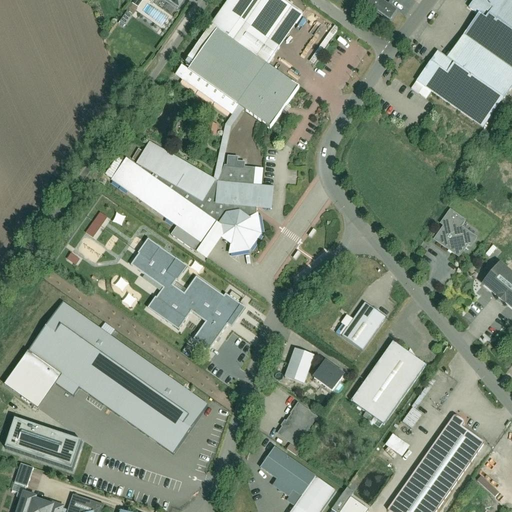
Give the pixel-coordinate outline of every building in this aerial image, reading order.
[(188,0),(165,0),(182,11),(188,0)] [(279,0),(230,0),(177,76),(232,115),(239,105),(270,126),(297,87),(268,67),(303,17),(279,0)] [(384,0),(371,0),(368,5),(395,22),(402,11),(384,0)] [(439,56),(417,87),(425,92),(481,132),(511,87),(511,0),(475,0),(469,10),(479,17),(448,62),(439,56)] [(215,181),(151,144),(139,165),(203,202),(215,181)] [(220,225),(127,162),(113,183),(206,245),(220,225)] [(277,189),(218,183),(216,205),(275,210),(277,189)] [(468,223),(451,211),(441,225),(445,227),(436,241),(461,259),(469,248),(472,250),(479,240),(464,229),(468,223)] [(227,236),(234,240),(233,255),(252,251),(263,232),(261,223),(258,214),(252,220),(248,217),(242,214),(235,213),(230,215),(225,219),(224,224),(224,232),(227,236)] [(162,289),(148,310),(179,332),(192,314),(206,324),(194,341),(210,353),(228,327),(232,330),(246,310),(225,295),(224,298),(197,279),(185,296),(174,288),(188,269),(148,241),(130,267),(162,289)] [(511,277),(499,267),(482,287),(511,311),(511,277)] [(173,456),(208,406),(63,305),(6,387),(39,410),(56,386),(74,399),(80,391),(173,456)] [(382,318),(366,307),(346,338),(362,349),(382,318)] [(426,359),(396,339),(353,403),(382,423),(426,359)] [(295,350),(285,378),(303,385),(313,357),(295,350)] [(326,367),(315,384),(333,396),(344,380),(326,367)] [(319,419),(299,405),(278,435),(297,449),(319,419)] [(413,430),(423,415),(414,408),(403,423),(413,430)] [(433,511),(482,439),(452,419),(389,511),(433,511)] [(6,450),(72,471),(81,443),(15,421),(6,450)] [(394,435),(387,446),(404,458),(411,447),(394,435)] [(316,478),(276,450),(262,469),(274,477),(270,483),(291,498),(295,493),(302,497),(316,478)] [(33,471),(21,467),(15,486),(27,489),(33,471)] [(321,511),(336,492),(316,478),(302,497),(291,511),(321,511)] [(448,501),(453,504),(462,489),(457,486),(448,501)] [(332,511),(368,511),(371,508),(353,498),(356,493),(347,487),(332,511)] [(68,511),(64,511),(22,497),(16,511),(96,511),(97,511),(99,511),(99,510),(73,500),(68,511)]
